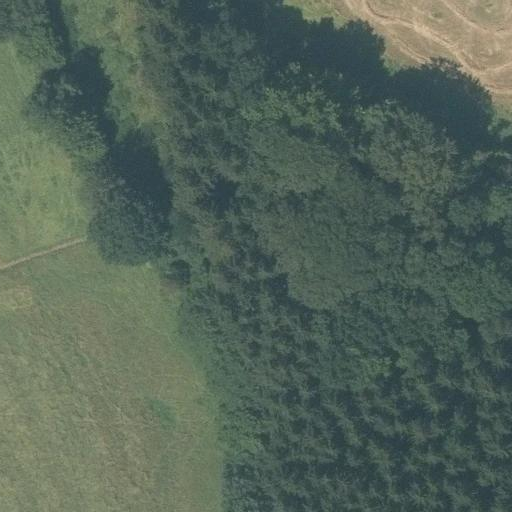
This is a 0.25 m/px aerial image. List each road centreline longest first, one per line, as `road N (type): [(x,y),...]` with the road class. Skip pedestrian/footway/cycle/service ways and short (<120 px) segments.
road 1 (track): [(229,122),(267,208),(339,331),(393,511)]
road 2 (track): [(180,0),(193,49),(229,122)]
